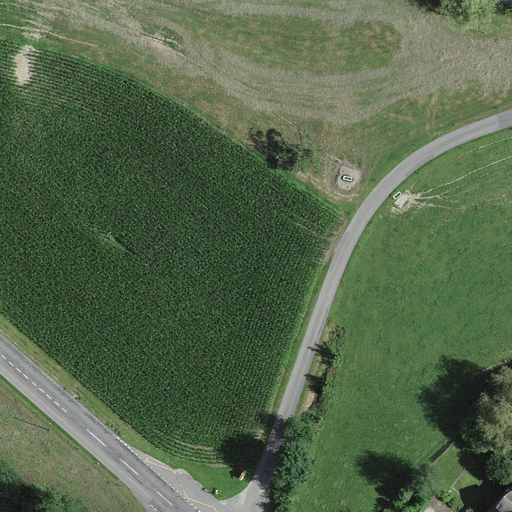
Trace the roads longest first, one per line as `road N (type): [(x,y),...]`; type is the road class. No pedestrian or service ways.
road 1 (track): [(248,511),(357,225),(405,167),(511,116)]
road 2 (secondary): [(0,354),(178,511)]
